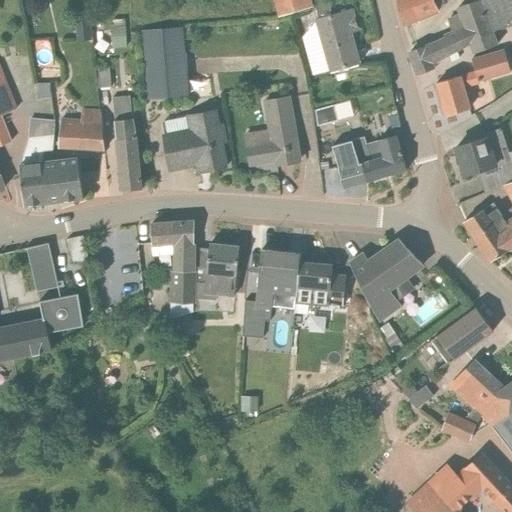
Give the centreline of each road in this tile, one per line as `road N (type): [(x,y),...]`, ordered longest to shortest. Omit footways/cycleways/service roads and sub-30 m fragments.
road 1 (unclassified): [(421,222),(196,202),(29,230)]
road 2 (tertiary): [(421,222),(426,161),(381,0)]
road 3 (tertiary): [(511,306),(421,222)]
